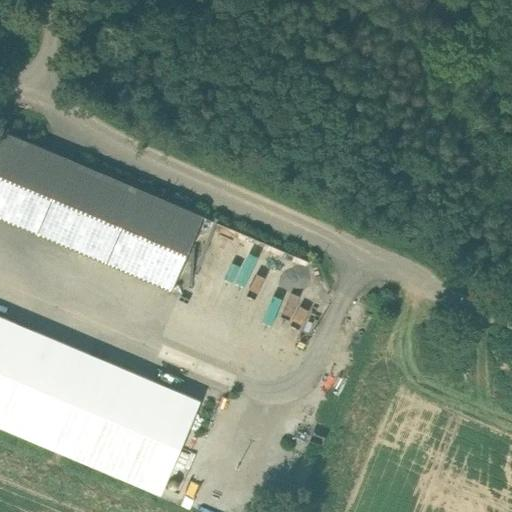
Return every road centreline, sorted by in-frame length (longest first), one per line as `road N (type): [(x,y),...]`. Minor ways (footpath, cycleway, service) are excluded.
road 1 (track): [(0,106),(511,321)]
road 2 (unclassified): [(52,0),(53,125)]
